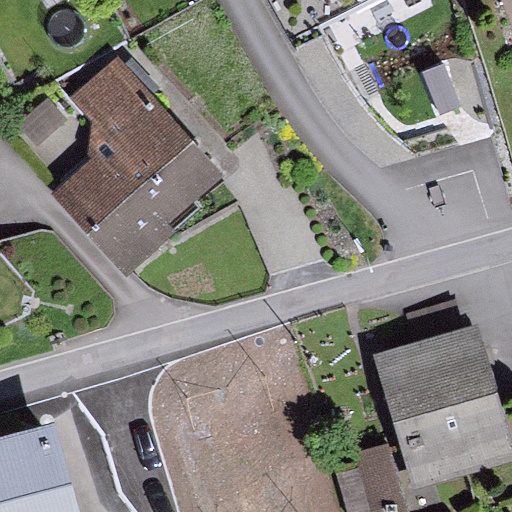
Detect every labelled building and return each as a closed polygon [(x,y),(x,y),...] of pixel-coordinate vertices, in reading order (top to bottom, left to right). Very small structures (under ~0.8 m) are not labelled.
[(415,0),(290,0),(311,48),(416,2),(415,0)] [(438,58),(444,104),(489,98),(483,52),(438,58)] [(230,169),(115,58),(69,106),(109,144),(62,192),(138,264),(230,169)] [(511,433),(485,333),(383,361),(419,495),(511,470),(511,433)] [(0,511),(88,511),(68,431),(0,448),(0,511)] [(343,457),(360,508),(416,490),(399,438),(343,457)]
